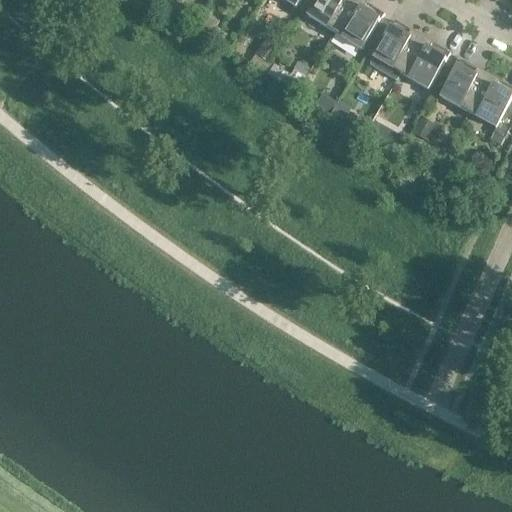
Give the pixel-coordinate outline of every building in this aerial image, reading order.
[(282,0),(296,9),(302,0),(282,0)] [(318,0),(308,17),(335,34),(356,0),(318,0)] [(385,16),(359,0),(356,0),(335,34),(361,51),(384,17),(385,16)] [(188,6),(181,15),(196,26),(202,17),(188,6)] [(207,13),(197,27),(211,37),(221,23),(207,13)] [(395,24),(370,66),(397,82),(401,75),(423,39),(395,22),(394,23),(395,24)] [(423,39),(401,75),(428,92),(450,56),(451,55),(423,39)] [(266,40),(256,54),(268,62),(278,48),(266,40)] [(441,99),(469,114),(489,77),(461,61),(460,62),(461,63),(441,99)] [(275,64),(269,75),(296,93),(306,77),(296,70),(292,75),(275,64)] [(511,89),(489,77),(469,114),(497,129),(494,134),(505,140),(511,126),(511,103),(511,101),(511,89)] [(305,82),(299,92),(309,98),(315,89),(305,82)] [(340,102),(331,116),(344,124),(353,110),(340,102)] [(421,122),(414,134),(428,141),(434,129),(421,122)] [(397,135),(390,146),(402,152),(408,141),(397,135)] [(450,156),(445,167),(454,172),(460,162),(450,156)]
